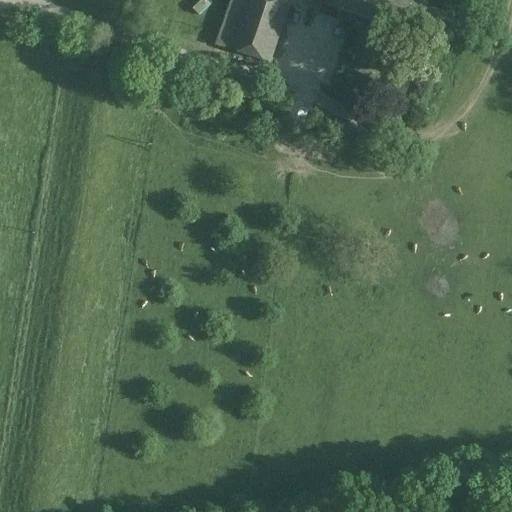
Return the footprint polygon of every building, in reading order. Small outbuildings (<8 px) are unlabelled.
[(231,0),(216,45),(231,50),(248,0),(231,0)] [(276,0),(248,0),(231,50),(267,63),(288,4),(276,0)] [(366,0),(324,0),(323,2),(362,14),(366,0)] [(366,0),(362,14),(436,39),(444,14),(425,7),(427,0),(366,0)] [(296,95),(270,85),(257,119),(283,129),(296,95)]
